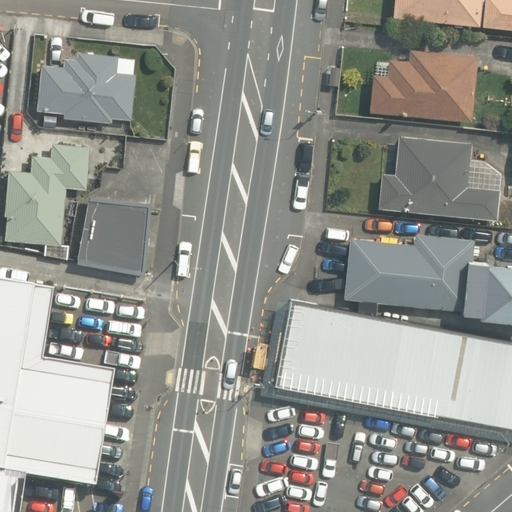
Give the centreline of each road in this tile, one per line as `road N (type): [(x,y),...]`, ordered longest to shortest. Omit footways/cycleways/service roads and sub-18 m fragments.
road 1 (secondary): [(187,511),(262,12)]
road 2 (residential): [(262,12),(132,0)]
